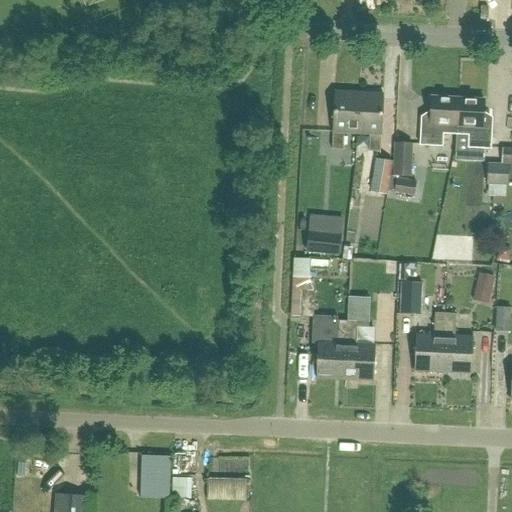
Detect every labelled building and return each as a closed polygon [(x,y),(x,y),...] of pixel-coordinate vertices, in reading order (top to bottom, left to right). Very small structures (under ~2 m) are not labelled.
[(357,134),(359,94),(334,92),(332,133),(333,133),(332,150),(343,151),(344,134),(357,134)] [(359,94),(357,134),(369,135),(368,152),(380,153),(381,136),(383,95),(359,94)] [(456,135),(457,99),(431,98),(429,125),(420,125),(419,147),(442,148),(443,135),(456,135)] [(456,135),(468,136),(468,149),(490,150),(491,130),(496,130),(497,101),(457,99),(456,135)] [(410,177),(411,144),(393,144),(391,177),(410,177)] [(511,164),(511,149),(501,149),(500,164),(511,164)] [(386,195),(391,162),(375,159),(369,192),(386,195)] [(507,186),(508,165),(486,164),(485,185),(507,186)] [(416,183),(398,180),(396,193),(414,196),(416,183)] [(306,253),(338,256),(340,236),(308,233),(306,253)] [(500,248),(498,259),(509,261),(511,250),(500,248)] [(390,290),(390,266),(367,266),(367,290),(390,290)] [(416,266),(399,266),(399,281),(409,281),(409,278),(416,278),(416,266)] [(478,274),(472,301),(487,304),(493,277),(478,274)] [(422,284),(400,283),(399,315),(420,316),(422,284)] [(313,318),(314,293),(302,292),(301,318),(313,318)] [(348,298),(347,322),(344,381),(373,382),(375,346),(372,346),(373,330),(357,329),(357,322),(359,298),(348,298)] [(508,332),(509,309),(496,308),(494,331),(508,332)] [(442,373),(445,314),(434,314),(433,336),(415,336),(413,372),(442,373)] [(445,314),(442,373),(471,374),(473,338),(454,337),(455,315),(445,314)] [(317,345),(316,379),(344,381),(347,322),(313,320),(312,345),(317,345)] [(170,476),(170,458),(156,457),(155,476),(170,476)] [(206,479),(206,500),(243,501),(244,480),(206,479)] [(55,496),(54,511),(85,511),(86,498),(55,496)]
